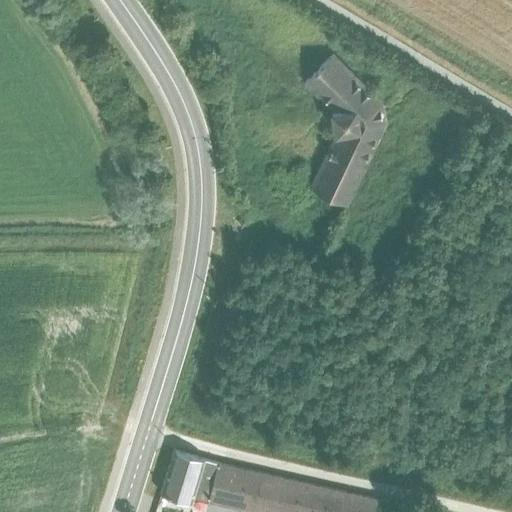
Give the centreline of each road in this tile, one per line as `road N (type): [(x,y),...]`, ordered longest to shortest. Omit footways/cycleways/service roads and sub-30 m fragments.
road 1 (secondary): [(118,0),(186,105),(202,186),(197,246),(147,431)]
road 2 (unclassified): [(478,511),(147,431)]
road 3 (unclassified): [(511,115),(318,0)]
